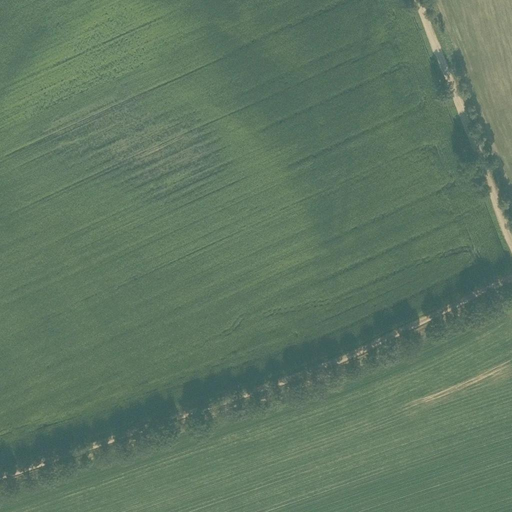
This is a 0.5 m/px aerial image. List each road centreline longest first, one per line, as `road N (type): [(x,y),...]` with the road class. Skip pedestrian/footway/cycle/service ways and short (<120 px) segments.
road 1 (track): [(511,273),(315,369),(0,477)]
road 2 (track): [(511,240),(421,0)]
